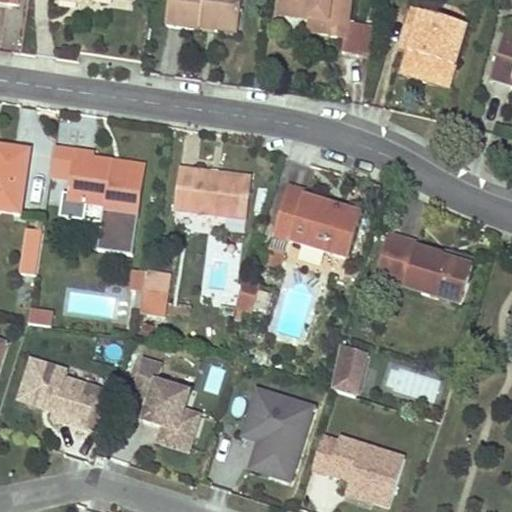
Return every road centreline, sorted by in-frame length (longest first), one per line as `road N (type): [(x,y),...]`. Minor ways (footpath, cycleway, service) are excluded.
road 1 (residential): [(0,79),(328,132),(511,216)]
road 2 (residential): [(194,511),(91,481),(0,499)]
